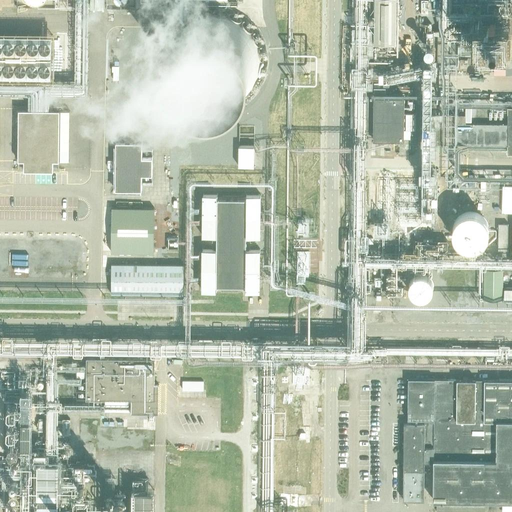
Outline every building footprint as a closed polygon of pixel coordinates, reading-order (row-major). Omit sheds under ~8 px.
[(399,0),(379,0),(377,42),(398,43),(399,0)] [(264,65),(264,59),(264,55),(263,50),(262,46),(261,40),(258,35),(256,31),(253,27),(250,23),(245,19),(242,17),(239,14),(234,12),(230,10),(224,8),(220,7),(213,7),(207,7),(201,8),(195,9),(192,10),(188,12),(183,15),(177,19),(175,21),(171,25),(168,29),(166,33),(163,38),(161,43),(160,48),(159,54),(159,58),(159,64),(160,69),(161,74),(162,79),(164,83),(167,87),(170,93),(173,96),(177,100),(181,103),(186,105),(190,107),(193,109),(199,111),(206,112),(210,112),(216,112),(221,111),(229,109),(234,107),(239,105),(243,101),(248,97),(252,93),(255,90),(257,85),(260,79),(262,75),(263,69),(264,65)] [(434,31),(434,42),(444,42),(444,31),(434,31)] [(51,36),(0,35),(0,79),(50,81),(51,36)] [(66,35),(65,51),(73,51),(74,36),(66,35)] [(385,88),(374,87),(373,115),(373,140),(404,140),(404,138),(416,139),(416,97),(385,96),(385,88)] [(465,116),(436,115),(436,144),(508,145),(508,153),(511,153),(511,108),(508,108),(508,125),(465,124),(465,116)] [(59,161),(59,110),(18,110),(18,161),(24,161),(24,171),(53,171),(53,161),(59,161)] [(259,165),(259,141),(243,141),(243,165),(259,165)] [(142,155),(142,145),(116,144),(116,192),(142,193),(142,179),(152,179),(152,155),(142,155)] [(216,236),(216,249),(202,249),(202,291),(217,291),(216,287),(245,287),(245,291),(259,291),(260,249),(246,249),(246,237),(260,237),(260,195),(246,194),(246,199),(217,199),(217,194),(203,194),(202,236),(216,236)] [(490,242),(490,239),(490,235),(489,232),(487,228),(485,225),(482,223),(479,221),(476,220),(472,220),(469,220),(465,221),(462,222),(459,224),(456,227),(454,230),(453,234),(452,238),(453,242),(454,245),(455,249),(458,252),(460,254),(463,255),(466,257),(470,257),(474,257),(477,256),(481,255),(484,253),(487,250),(488,246),(490,242)] [(111,264),(111,294),(183,295),(184,265),(111,264)] [(433,291),(433,289),(432,284),(431,283),(430,281),(428,279),(426,278),(422,277),(418,278),(415,279),(414,280),(412,282),(411,284),(410,286),(410,288),(410,292),(411,294),(413,296),(415,298),(417,299),(421,300),(423,300),(426,299),(429,297),(431,295),(432,293),(433,291)] [(507,286),(488,285),(488,292),(506,294),(507,286)] [(504,343),(429,343),(429,359),(466,359),(466,352),(511,352),(511,339),(504,339),(504,343)] [(155,359),(87,358),(86,399),(116,400),(116,404),(120,404),(120,400),(131,400),(131,413),(158,413),(159,384),(154,384),(155,359)] [(208,385),(208,376),(187,375),(187,385),(208,385)] [(511,511),(511,379),(468,379),(468,376),(463,376),(463,379),(409,379),(408,420),(424,420),(424,424),(404,424),(403,500),(424,500),(425,462),(434,462),(433,500),(503,501),(499,501),(499,506),(503,506),(502,511),(511,511)] [(49,440),(47,485),(69,485),(70,448),(58,447),(58,440),(49,440)] [(45,486),(44,511),(67,511),(68,486),(45,486)]
